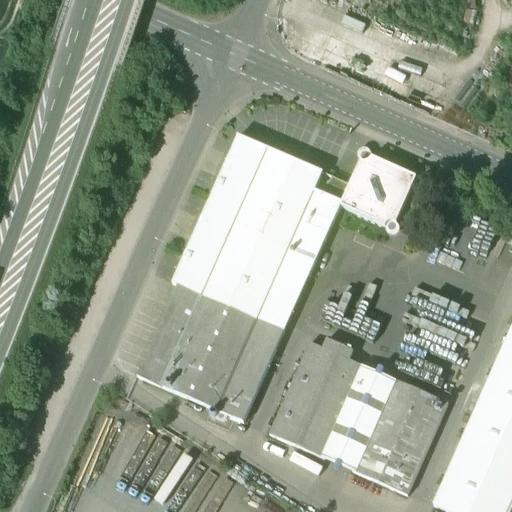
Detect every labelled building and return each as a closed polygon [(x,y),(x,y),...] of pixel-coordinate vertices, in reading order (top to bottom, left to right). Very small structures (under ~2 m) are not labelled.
[(237,140),(172,286),(177,289),(137,380),(243,427),(284,334),(257,322),(256,323),(201,299),(266,153),(237,140)] [(321,176),(267,153),(266,153),(201,299),(256,323),(257,322),(284,334),(340,209),(341,206),(314,194),(322,176),(321,176)] [(416,180),(369,159),(369,156),(358,160),(360,162),(349,188),(322,176),(321,176),(322,176),(314,194),(341,206),(340,209),(387,231),(387,234),(397,230),(395,227),(416,180)] [(79,303),(97,311),(122,262),(104,253),(79,303)] [(511,330),(433,509),(439,511),(510,511),(511,511),(511,330)] [(327,343),(323,352),(349,363),(353,354),(327,343)] [(323,352),(310,346),(269,438),(324,463),(350,404),(363,374),(365,370),(349,363),(323,352)] [(392,382),(365,370),(363,374),(370,377),(357,407),(350,404),(324,463),(352,475),(392,382)] [(363,374),(350,404),(357,407),(370,377),(363,374)] [(448,407),(392,382),(352,475),(407,499),(448,407)]
